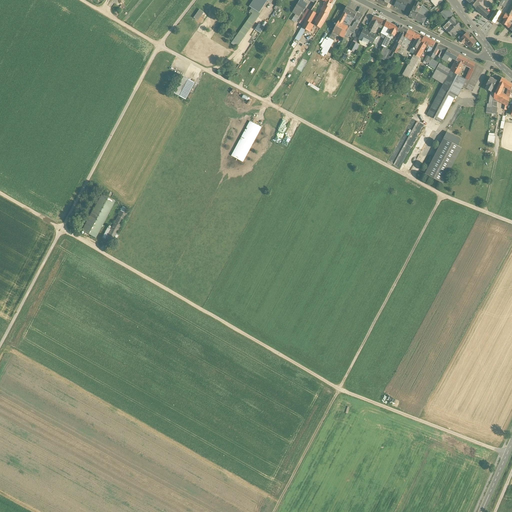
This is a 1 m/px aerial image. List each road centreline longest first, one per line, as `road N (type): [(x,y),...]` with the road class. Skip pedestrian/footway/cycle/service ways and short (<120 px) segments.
road 1 (track): [(61,228),(338,389),(506,454)]
road 2 (track): [(274,511),(442,194)]
road 3 (track): [(61,228),(158,45)]
road 4 (track): [(414,179),(496,60)]
road 5 (track): [(61,228),(0,348)]
